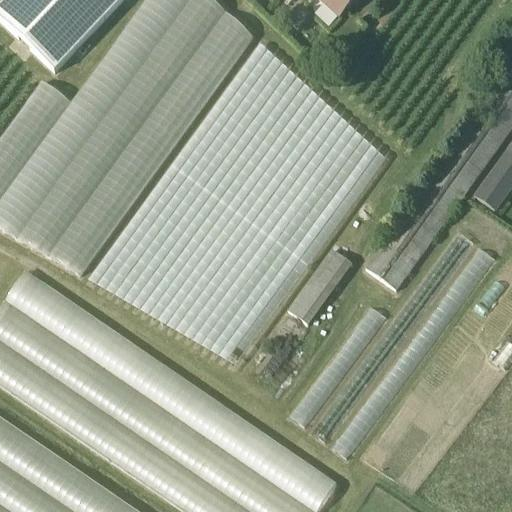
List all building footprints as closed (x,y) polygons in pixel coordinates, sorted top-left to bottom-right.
[(0,234),(81,282),(251,40),(206,0),(145,0),(69,106),(40,85),(0,139),(0,234)] [(0,25),(55,77),(126,0),(12,0),(0,13),(0,25)] [(314,0),(339,22),(359,0),(314,0)] [(396,294),(511,131),(511,96),(498,87),(437,172),(365,272),(396,294)] [(333,195),(347,207),(385,160),(349,131),(341,142),(355,154),(347,163),(354,169),(333,195)] [(511,148),(475,200),(493,213),(511,187),(511,148)] [(453,233),(314,439),(325,446),(381,364),(379,362),(396,337),(405,342),(471,245),(453,233)] [(109,249),(89,284),(236,370),(257,335),(248,329),(251,324),(204,296),(205,293),(177,276),(171,287),(161,281),(160,282),(127,263),(131,256),(126,253),(123,258),(109,249)] [(474,249),(414,345),(430,355),(490,259),(474,249)] [(308,329),(351,268),(330,253),(287,314),(308,329)] [(0,388),(179,511),(318,511),(333,491),(21,276),(0,306),(0,388)] [(367,308),(292,422),(307,431),(382,318),(367,308)] [(384,377),(331,452),(345,462),(399,387),(384,377)] [(0,511),(129,511),(0,423),(0,511)]
